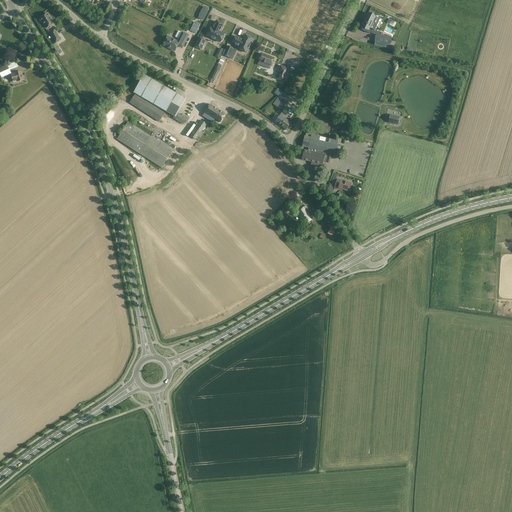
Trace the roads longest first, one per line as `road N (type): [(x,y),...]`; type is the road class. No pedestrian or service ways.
road 1 (tertiary): [(137,303),(106,179),(14,11)]
road 2 (unclassified): [(285,141),(258,118),(101,34)]
road 3 (unclassified): [(511,206),(420,232),(374,266),(362,255)]
road 4 (secondary): [(511,199),(462,210),(362,255)]
road 5 (secondary): [(230,333),(362,255)]
road 6 (unclassified): [(362,255),(285,141)]
road 7 (residential): [(326,63),(213,10)]
